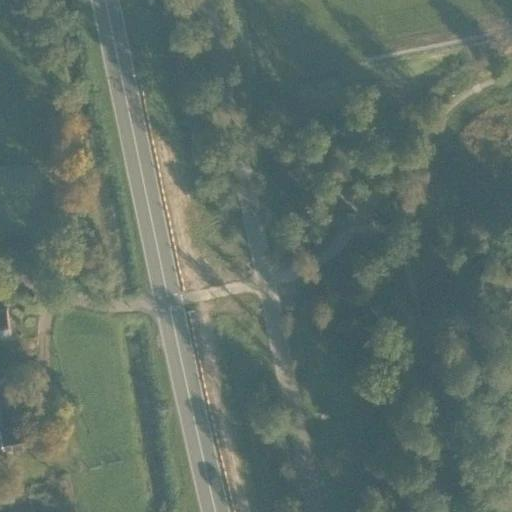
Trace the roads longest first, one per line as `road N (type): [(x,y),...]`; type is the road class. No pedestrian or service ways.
road 1 (primary): [(168,302),(104,0)]
road 2 (unclassified): [(266,282),(205,0)]
road 3 (unclassified): [(314,511),(266,282)]
road 4 (primary): [(218,511),(168,302)]
